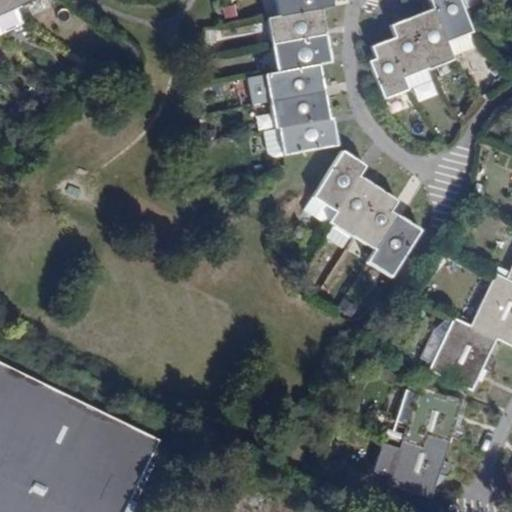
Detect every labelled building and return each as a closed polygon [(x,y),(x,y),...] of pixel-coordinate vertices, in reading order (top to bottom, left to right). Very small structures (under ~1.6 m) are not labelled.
[(0,0),(0,36),(23,26),(19,22),(14,12),(8,0),(0,0)] [(8,0),(14,12),(40,0),(39,0),(8,0)] [(276,0),(278,13),(320,5),(329,4),(328,0),(276,0)] [(429,0),(433,9),(450,56),(476,42),(475,41),(459,0),(429,0)] [(320,5),(278,13),(265,15),(270,44),(325,35),(320,5)] [(450,56),(433,9),(406,19),(424,65),(450,56)] [(387,37),(405,86),(428,78),(424,65),(406,19),(391,25),(394,34),(387,37)] [(325,35),(270,44),(276,71),(319,64),(330,63),(325,35)] [(405,86),(387,37),(369,42),(374,57),(366,60),(380,95),(405,86)] [(319,64),(276,71),(263,74),(267,101),(323,91),(319,64)] [(323,91),(267,101),(272,127),(328,117),(323,91)] [(331,116),(328,117),(272,127),(263,128),(266,148),(273,152),(281,151),(335,142),(331,116)] [(309,199),(333,214),(355,178),(362,167),(339,152),(309,199)] [(378,193),(355,178),(333,214),(325,225),(330,228),(323,239),(340,251),(349,236),(378,193)] [(378,193),(349,236),(372,250),(394,217),(388,213),(394,203),(378,193)] [(394,217),(372,250),(364,263),(389,278),(419,232),(394,217)] [(511,281),(505,278),(493,273),(469,326),(493,337),(511,346),(511,281)] [(493,337),(469,326),(452,318),(449,325),(443,323),(432,334),(419,360),(431,365),(428,371),(469,390),(480,366),(486,369),(488,368),(492,367),(494,365),(494,362),(494,360),(493,358),(491,357),(486,354),(493,337)] [(0,511),(123,511),(158,442),(0,364),(0,511)] [(405,429),(401,440),(422,447),(426,436),(448,442),(451,432),(457,434),(464,430),(461,421),(455,419),(462,401),(418,387),(414,401),(401,396),(392,424),(405,429)] [(422,447),(401,440),(386,435),(383,445),(381,445),(372,472),(389,478),(387,484),(430,498),(437,475),(444,477),(451,473),(449,464),(442,462),(448,442),(426,436),(422,447)]
